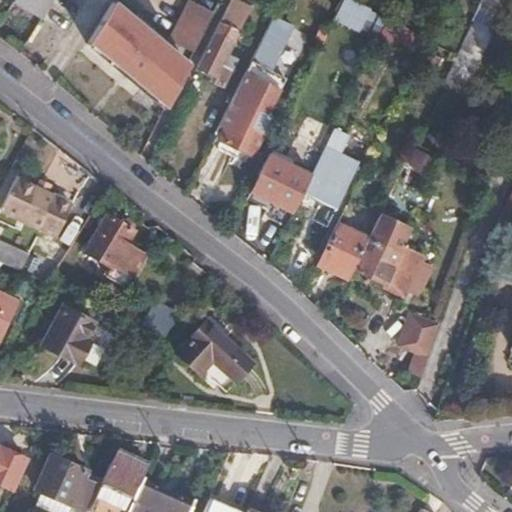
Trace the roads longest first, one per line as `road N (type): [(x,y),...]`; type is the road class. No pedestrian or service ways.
road 1 (residential): [(416,438),(131,182),(0,82)]
road 2 (residential): [(0,397),(361,440),(416,438)]
